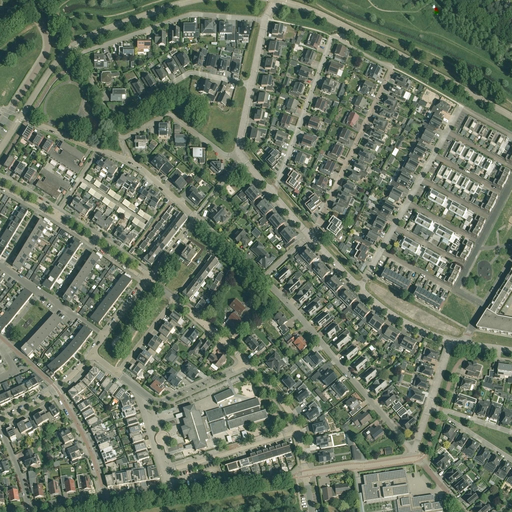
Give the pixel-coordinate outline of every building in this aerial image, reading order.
[(202,26),(202,32),(205,32),(205,34),(215,34),(216,34),(216,28),(213,28),(213,27),(212,27),(212,25),(212,23),(205,23),(205,26),(202,26)] [(231,41),(231,42),(235,42),(235,29),(232,29),(232,27),(228,27),(228,24),(220,24),(220,25),(219,25),(219,33),(220,33),(220,34),(227,34),(230,35),(230,36),(231,36),(231,41)] [(183,25),(183,34),(195,34),(195,38),(199,38),(199,30),(195,30),(195,25),(183,25)] [(241,26),(241,29),(241,33),(238,33),(238,41),(242,41),(242,39),(248,39),(248,34),(249,34),(249,29),(248,29),(248,27),(246,27),(246,26),(241,26)] [(282,32),(283,27),(279,26),(279,27),(274,26),(272,35),(277,36),(276,39),(282,40),(284,33),(282,32)] [(169,33),(169,36),(169,43),(175,43),(175,39),(179,39),(179,29),(176,29),(176,28),(173,28),(173,29),(172,29),(172,33),(169,33)] [(164,33),(161,33),(161,34),(158,34),(158,36),(155,36),(155,43),(158,43),(158,45),(165,45),(165,34),(164,34),(164,33)] [(306,46),(321,51),(321,44),(320,44),(322,39),(313,36),(311,43),(308,42),(306,46)] [(150,41),(146,41),(138,41),(138,53),(143,53),(143,49),(150,50),(150,41)] [(278,49),(279,44),(275,43),(275,45),(270,44),(268,52),(273,53),(273,56),(279,58),(280,50),(278,49)] [(343,57),(346,50),(338,47),(335,55),(336,56),(335,58),(345,62),(347,58),(343,57)] [(119,54),(119,58),(124,58),(124,57),(126,57),(126,58),(129,58),(129,57),(133,57),(133,50),(123,50),(123,48),(119,48),(119,54)] [(194,65),(194,66),(201,67),(203,57),(206,57),(208,51),(202,50),(201,56),(196,55),(196,57),(195,57),(194,62),(195,62),(194,65)] [(302,58),(300,62),(311,66),(312,63),(313,63),(316,55),(308,52),(305,59),(302,58)] [(187,65),(189,63),(186,59),(187,58),(184,54),(178,57),(178,58),(177,56),(174,58),(177,64),(180,62),(183,67),(183,68),(187,65)] [(94,68),(103,68),(103,56),(94,56),(94,68)] [(208,57),(206,68),(207,68),(210,69),(213,70),(215,62),(218,63),(220,56),(216,56),(216,59),(208,57)] [(232,57),(230,67),(233,67),(232,73),(232,74),(234,74),(233,75),(237,76),(237,75),(239,65),(240,63),(240,61),(236,60),(237,58),(232,57)] [(221,59),(219,72),(223,73),(223,72),(225,72),(226,66),(229,66),(230,60),(227,60),(227,61),(221,59)] [(166,63),(163,64),(166,69),(169,68),(173,74),(174,75),(177,73),(176,72),(178,71),(172,60),(166,64),(166,63)] [(274,67),(276,61),(272,60),(272,62),(267,61),(265,69),(270,70),(269,73),(275,75),(277,67),(274,67)] [(332,65),(331,65),(329,70),(326,69),(325,73),(331,75),(332,74),(336,76),(339,69),(342,70),(344,66),(333,62),(332,65)] [(365,76),(375,81),(376,78),(377,78),(381,70),(373,66),(370,74),(367,72),(365,76)] [(158,74),(162,81),(165,79),(165,78),(166,77),(161,69),(158,70),(156,68),(152,71),(155,76),(158,74)] [(299,80),(305,82),(306,79),(307,79),(309,74),(312,75),(313,71),(310,70),(310,71),(302,68),(299,76),(300,77),(299,80)] [(116,73),(111,74),(107,73),(102,74),(102,83),(108,84),(111,82),(111,79),(111,78),(116,77),(119,77),(119,73),(116,73)] [(156,85),(150,76),(147,78),(146,76),(141,79),(145,84),(147,83),(151,89),(154,87),(154,86),(156,85)] [(397,78),(396,81),(398,83),(403,85),(401,88),(407,90),(409,86),(409,85),(406,84),(408,80),(399,76),(398,78),(397,78)] [(265,91),(272,92),(273,84),(271,84),(272,78),(268,78),(268,79),(263,78),(261,86),(266,88),(265,91)] [(131,82),(128,84),(132,91),(135,89),(139,95),(142,93),(142,92),(144,91),(137,80),(132,83),(131,82)] [(330,94),(332,87),(336,88),(337,84),(327,80),(326,83),(324,83),(321,91),(330,94)] [(207,94),(209,88),(211,89),(210,90),(214,92),(217,86),(213,84),(212,85),(210,84),(210,83),(201,81),(200,88),(198,89),(199,91),(199,92),(200,93),(201,95),(203,93),(207,94)] [(366,82),(362,89),(359,88),(357,92),(367,96),(369,94),(370,94),(372,89),(375,90),(377,86),(374,85),(373,86),(366,82)] [(304,87),(296,84),(293,92),(290,90),(288,94),(299,98),(300,95),(301,96),(304,87)] [(229,97),(223,94),(225,88),(222,86),(219,92),(222,94),(217,103),(225,106),(229,97)] [(397,96),(395,98),(404,103),(405,100),(403,99),(406,93),(392,86),(391,89),(390,88),(388,92),(397,96)] [(122,101),(122,97),(125,97),(125,91),(112,91),(112,96),(111,96),(111,101),(122,101)] [(259,95),(258,104),(262,105),(262,108),(268,109),(270,101),(267,101),(268,95),(265,95),(264,96),(259,95)] [(315,109),(323,112),(326,105),(329,106),(330,102),(320,98),(319,101),(318,101),(315,109)] [(356,107),(354,110),(360,112),(361,110),(362,110),(366,102),(358,98),(354,106),(356,107)] [(391,110),(394,112),(398,103),(387,98),(385,100),(384,103),(384,104),(390,107),(388,109),(391,110)] [(284,106),(282,110),(293,114),(294,111),(295,112),(298,103),(293,101),(290,100),(288,105),(287,108),(284,106)] [(431,111),(435,113),(439,115),(440,112),(441,113),(442,111),(447,113),(449,110),(448,110),(450,107),(445,105),(446,104),(442,101),(441,103),(437,100),(431,111)] [(391,110),(389,113),(381,109),(380,113),(379,115),(390,120),(392,117),(396,119),(399,114),(394,112),(391,110)] [(263,121),(265,113),(261,112),(261,113),(256,112),(254,121),(259,122),(258,125),(264,126),(265,121),(263,121)] [(439,115),(435,113),(433,116),(432,115),(429,120),(440,126),(443,121),(440,120),(442,117),(439,115)] [(342,124),(352,128),(354,126),(355,126),(359,118),(350,114),(347,121),(344,120),(342,124)] [(287,130),(288,127),(289,128),(292,119),(284,116),(281,124),(278,122),(276,126),(287,130)] [(308,127),(316,130),(319,122),(318,121),(319,118),(313,116),(312,119),(311,119),(309,125),(306,124),(305,127),(308,128),(308,127)] [(378,130),(384,132),(388,124),(377,118),(376,121),(375,120),(373,124),(380,127),(378,130)] [(473,132),(478,124),(469,119),(463,130),(468,133),(470,131),(473,132)] [(435,129),(437,130),(438,130),(440,126),(429,120),(427,124),(428,125),(427,128),(434,131),(435,129)] [(482,138),(487,129),(478,124),(473,132),(472,135),(477,138),(479,136),(482,138)] [(171,130),(168,130),(167,130),(167,125),(167,126),(159,126),(159,125),(159,130),(158,130),(159,130),(159,132),(158,132),(159,132),(159,137),(167,137),(171,137),(171,132),(171,130)] [(434,131),(427,128),(425,126),(422,130),(423,132),(425,133),(423,135),(432,140),(435,135),(432,134),(434,131)] [(28,128),(28,129),(27,128),(25,131),(26,132),(22,138),(27,141),(26,142),(29,144),(34,137),(31,135),(33,132),(28,128)] [(255,142),(258,143),(260,137),(262,138),(263,135),(266,135),(266,131),(257,129),(257,132),(252,131),(250,140),(255,141),(255,142)] [(491,143),(496,134),(487,129),(482,138),(481,140),(486,143),(488,141),(491,143)] [(338,141),(345,144),(346,142),(347,142),(351,134),(343,130),(339,138),(340,138),(338,141)] [(381,145),(384,146),(385,143),(381,141),(384,136),(373,130),(372,133),(371,132),(370,136),(378,140),(376,142),(381,145)] [(179,131),(174,131),(174,140),(175,140),(175,139),(176,139),(176,144),(185,144),(185,139),(186,139),(186,140),(186,136),(179,136),(179,131)] [(286,135),(278,132),(275,141),(276,141),(275,144),(281,146),(282,143),(283,144),(285,138),(288,139),(289,135),(286,134),(286,135)] [(305,146),(310,148),(312,141),(316,142),(317,138),(307,134),(305,137),(304,137),(302,142),(300,141),(298,145),(303,147),(304,147),(305,147),(305,146)] [(505,140),(505,139),(496,134),(491,143),(490,145),(496,148),(497,146),(500,148),(502,146),(505,140)] [(38,135),(36,138),(34,137),(29,144),(32,146),(33,145),(37,148),(36,149),(39,151),(41,147),(46,140),(43,139),(44,138),(38,135)] [(423,142),(429,145),(430,145),(432,140),(423,135),(422,138),(419,136),(417,141),(419,142),(422,144),(423,142)] [(146,138),(135,138),(135,142),(134,142),(134,143),(135,143),(135,148),(145,148),(145,149),(146,149),(146,138)] [(46,140),(41,147),(43,149),(42,150),(47,153),(46,154),(50,156),(50,157),(53,151),(54,150),(52,148),(53,145),(53,144),(48,141),(46,140)] [(381,145),(376,142),(375,142),(373,144),(367,141),(367,142),(366,142),(365,144),(365,145),(364,147),(374,152),(377,146),(380,147),(381,145)] [(426,146),(422,144),(419,142),(417,145),(416,144),(413,149),(424,155),(427,150),(424,149),(426,146)] [(64,165),(74,150),(63,143),(60,148),(63,151),(60,156),(53,151),(50,157),(63,165),(64,165)] [(460,156),(465,148),(456,143),(449,154),(455,157),(456,155),(460,156)] [(342,150),(335,146),(332,154),(329,152),(327,156),(337,161),(338,158),(339,158),(343,150),(342,150)] [(469,161),(474,153),(465,148),(460,156),(458,159),(464,162),(465,160),(469,161)] [(276,163),(281,158),(273,150),(271,151),(270,149),(266,153),(268,155),(276,163)] [(419,158),(421,159),(422,159),(424,155),(413,149),(409,156),(415,159),(418,161),(419,158)] [(74,150),(64,165),(65,166),(64,166),(78,174),(81,169),(74,164),(77,159),(81,161),(84,156),(74,150)] [(191,150),(191,152),(193,154),(193,158),(197,158),(200,160),(200,164),(204,164),(204,150),(191,150)] [(370,159),(372,155),(362,150),(361,153),(360,152),(358,156),(366,159),(364,162),(370,165),(372,160),(370,159)] [(295,163),(303,166),(306,159),(309,160),(310,156),(300,152),(299,155),(298,155),(295,163)] [(478,166),(483,158),(474,153),(469,161),(467,164),(473,167),(474,165),(478,166)] [(278,164),(276,163),(268,155),(263,160),(272,170),(278,164)] [(165,164),(162,161),(164,159),(160,156),(158,157),(157,157),(157,158),(156,157),(154,160),(155,160),(152,164),(152,163),(151,164),(152,164),(159,171),(160,171),(160,170),(163,173),(166,170),(169,172),(173,168),(167,162),(165,164)] [(415,159),(409,156),(405,163),(416,169),(419,164),(413,161),(415,159)] [(3,166),(4,167),(9,171),(9,170),(11,167),(14,169),(18,162),(15,160),(14,161),(10,158),(6,164),(5,163),(3,166)] [(491,164),(492,163),(483,158),(478,166),(476,169),(482,172),(483,170),(487,172),(488,169),(491,164)] [(98,166),(97,166),(95,169),(98,172),(99,171),(101,173),(107,163),(108,162),(106,161),(106,162),(102,159),(98,166)] [(22,178),(26,171),(24,169),(25,168),(21,165),(21,164),(18,162),(14,169),(16,171),(14,173),(14,174),(19,177),(19,176),(22,178)] [(108,162),(107,163),(101,173),(106,176),(112,166),(113,166),(108,162)] [(336,166),(328,162),(324,170),(321,168),(319,172),(329,177),(331,174),(332,174),(336,166)] [(366,176),(366,177),(367,174),(366,173),(368,167),(357,162),(356,164),(355,164),(354,167),(360,170),(359,173),(366,176)] [(213,172),(215,170),(219,174),(220,172),(221,172),(224,172),(224,164),(221,164),(221,163),(212,163),(210,165),(212,167),(210,169),(213,172)] [(411,172),(413,174),(414,174),(416,169),(405,163),(401,170),(406,173),(409,175),(411,172)] [(112,166),(106,176),(108,177),(107,178),(111,180),(113,177),(113,176),(117,169),(113,167),(114,166),(113,166),(112,166)] [(446,180),(451,171),(442,166),(436,177),(442,181),(443,178),(446,180)] [(46,193),(56,178),(55,177),(56,177),(42,168),(39,174),(46,178),(43,184),(39,181),(36,187),(46,193)] [(502,179),(506,181),(511,173),(502,168),(499,172),(504,174),(502,179)] [(22,178),(24,179),(24,180),(29,183),(30,183),(32,180),(34,182),(37,178),(39,175),(35,172),(34,173),(30,170),(28,172),(26,171),(22,178)] [(173,183),(175,185),(175,186),(181,191),(186,185),(183,181),(184,181),(179,177),(182,174),(177,170),(173,175),(177,179),(173,183)] [(406,173),(401,170),(397,177),(408,184),(411,179),(405,176),(406,173)] [(297,184),(301,178),(292,171),(287,177),(289,179),(297,184)] [(455,185),(460,176),(451,171),(446,180),(445,182),(451,186),(452,183),(455,185)] [(366,176),(359,173),(357,176),(351,173),(351,174),(350,173),(349,176),(348,179),(357,183),(359,179),(362,181),(363,178),(365,179),(366,177),(366,176)] [(120,186),(122,187),(129,177),(128,176),(124,174),(119,181),(119,180),(117,184),(120,186)] [(465,190),(469,181),(460,176),(455,185),(454,188),(460,191),(461,188),(465,190)] [(129,177),(122,187),(127,191),(134,181),(134,180),(129,177)] [(406,188),(408,184),(397,177),(394,182),(392,181),(391,184),(392,184),(398,187),(399,185),(406,188)] [(56,178),(46,193),(57,200),(60,194),(57,192),(60,187),(67,192),(71,186),(57,178),(56,178)] [(328,182),(320,178),(317,185),(314,184),(312,188),(322,192),(323,190),(324,190),(328,182)] [(301,187),(297,184),(289,179),(285,184),(294,191),(296,189),(298,191),(301,187)] [(502,189),(506,181),(502,179),(499,183),(495,181),(493,185),(502,189)] [(134,180),(134,181),(127,191),(129,192),(133,195),(135,191),(139,184),(135,181),(136,181),(134,180)] [(478,188),(479,187),(469,181),(465,190),(463,193),(469,196),(470,193),(474,195),(475,193),(478,188)] [(345,184),(344,184),(343,187),(343,188),(350,191),(349,194),(356,197),(358,192),(355,191),(356,187),(346,182),(345,184)] [(108,190),(109,189),(102,184),(99,189),(106,193),(108,190)] [(397,190),(398,187),(392,184),(390,187),(393,188),(390,193),(400,198),(403,193),(397,190)] [(248,199),(256,192),(255,191),(256,190),(254,187),(253,188),(253,187),(247,192),(245,190),(239,196),(241,198),(242,197),(244,199),(246,197),(248,199)] [(142,200),(144,202),(151,192),(151,191),(150,191),(146,188),(141,195),(138,199),(142,201),(142,200)] [(199,193),(193,188),(188,193),(191,196),(189,198),(197,206),(203,199),(198,194),(199,193)] [(151,191),(151,192),(144,202),(149,205),(156,195),(151,191)] [(253,207),(257,203),(255,201),(260,197),(260,196),(261,195),(259,193),(258,193),(256,192),(248,199),(251,202),(250,202),(250,204),(253,207)] [(435,204),(440,196),(433,192),(431,194),(428,192),(425,198),(435,204)] [(348,207),(352,198),(340,193),(339,195),(338,195),(337,199),(343,202),(342,204),(343,205),(348,207)] [(395,201),(397,202),(397,203),(400,198),(390,193),(388,197),(389,198),(387,201),(388,201),(393,204),(395,201)] [(489,203),(494,205),(498,197),(489,193),(487,197),(491,199),(489,203)] [(315,208),(316,208),(321,204),(314,195),(312,196),(311,194),(307,198),(308,200),(309,200),(315,208)] [(156,195),(149,205),(151,207),(155,209),(157,206),(156,206),(161,199),(157,196),(156,195)] [(75,210),(82,200),(80,199),(80,198),(77,196),(74,200),(75,200),(70,207),(75,210)] [(446,209),(449,204),(445,202),(446,200),(440,196),(435,204),(446,209)] [(80,214),(87,204),(82,200),(75,210),(80,214)] [(317,210),(316,208),(315,208),(309,200),(308,200),(305,203),(306,205),(304,206),(311,215),(317,210)] [(261,212),(268,206),(267,204),(268,204),(265,201),(264,201),(259,206),(257,203),(253,207),(258,214),(259,213),(261,212)] [(392,206),(393,204),(388,201),(387,204),(385,202),(382,207),(392,213),(395,208),(392,206)] [(490,214),(494,205),(489,203),(487,207),(483,205),(481,209),(490,214)] [(16,212),(25,217),(28,213),(26,211),(27,208),(21,204),(16,212)] [(87,204),(80,214),(85,217),(90,210),(91,210),(93,207),(89,205),(87,204)] [(348,207),(343,205),(341,207),(334,204),(332,208),(333,208),(332,210),(342,215),(345,209),(347,210),(348,207)] [(456,215),(460,208),(453,204),(452,206),(449,204),(446,209),(456,215)] [(209,211),(212,214),(209,217),(216,224),(220,220),(223,223),(226,219),(223,216),(225,215),(218,208),(217,209),(214,205),(209,211)] [(264,221),(269,217),(267,215),(272,210),(273,209),(270,206),(269,207),(268,206),(261,212),(259,213),(263,218),(262,219),(264,221)] [(386,216),(389,217),(392,213),(382,207),(381,209),(380,209),(379,209),(376,213),(377,214),(377,213),(382,216),(385,218),(386,216)] [(460,208),(456,215),(466,221),(467,220),(469,215),(466,214),(467,211),(460,208)] [(97,225),(104,215),(102,214),(102,213),(99,211),(96,214),(97,215),(92,221),(97,225)] [(22,222),(25,217),(16,212),(13,217),(22,222)] [(175,218),(184,224),(187,220),(179,213),(175,218)] [(380,219),(382,216),(377,213),(377,214),(375,216),(378,218),(375,222),(384,227),(387,222),(380,219)] [(280,219),(279,218),(280,217),(277,214),(276,215),(271,219),(269,217),(264,221),(266,224),(268,222),(272,227),(280,219)] [(102,228),(109,218),(104,215),(97,225),(102,228)] [(422,227),(426,220),(419,216),(418,218),(415,216),(412,222),(422,227)] [(19,227),(22,222),(13,217),(10,221),(19,227)] [(339,231),(342,227),(340,226),(342,224),(332,217),(328,223),(339,231)] [(477,227),(482,230),(486,221),(477,217),(475,221),(479,223),(477,227)] [(109,218),(102,228),(107,232),(112,225),(115,222),(111,219),(111,220),(109,218)] [(181,227),(184,224),(175,218),(176,218),(172,223),(180,228),(181,227)] [(38,225),(45,229),(47,225),(48,225),(50,222),(45,219),(43,222),(41,220),(40,221),(39,220),(38,222),(39,223),(38,225)] [(276,234),(281,231),(279,228),(284,224),(284,223),(282,220),(281,221),(280,219),(272,227),(275,231),(274,232),(276,234)] [(432,233),(435,228),(432,226),(433,224),(426,220),(422,227),(432,233)] [(16,231),(19,227),(10,221),(8,226),(16,231)] [(384,227),(375,222),(373,221),(370,226),(372,226),(370,229),(372,230),(377,233),(379,230),(381,232),(384,227)] [(178,230),(180,228),(172,223),(169,227),(176,233),(179,230),(178,230)] [(342,233),(339,231),(328,223),(328,224),(330,225),(326,231),(337,239),(342,233)] [(42,234),(45,229),(38,225),(35,230),(42,234)] [(119,240),(126,230),(124,228),(120,225),(118,229),(114,236),(119,240)] [(14,236),(16,231),(8,226),(9,227),(6,231),(14,236)] [(174,237),(176,233),(169,227),(168,228),(169,228),(166,233),(165,232),(172,238),(173,236),(174,237)] [(443,239),(447,231),(440,227),(439,230),(435,228),(432,233),(434,234),(443,239)] [(477,238),(482,230),(477,227),(475,231),(471,229),(468,233),(477,238)] [(284,239),(292,233),(290,232),(291,231),(289,228),(288,229),(288,228),(283,233),(281,231),(276,234),(280,239),(282,237),(284,239)] [(39,238),(42,234),(35,230),(32,234),(39,238)] [(124,243),(131,233),(126,230),(119,240),(124,243)] [(245,235),(240,230),(238,233),(237,232),(236,232),(234,234),(234,235),(235,236),(232,239),(238,244),(240,241),(245,246),(250,241),(244,236),(245,235)] [(376,235),(377,233),(372,230),(371,232),(368,231),(365,236),(376,242),(379,237),(376,235)] [(11,241),(14,236),(6,231),(3,236),(2,235),(11,241)] [(447,231),(443,239),(453,245),(453,244),(456,239),(453,237),(454,235),(447,231)] [(171,239),(172,238),(165,232),(161,237),(169,243),(171,240),(171,239)] [(131,233),(124,243),(129,246),(134,240),(137,236),(133,234),(131,233)] [(292,233),(284,239),(286,242),(284,244),(286,246),(284,247),(286,249),(292,244),(290,242),(296,238),(295,237),(296,236),(294,234),(293,234),(292,233)] [(36,243),(39,238),(32,234),(29,239),(36,243)] [(0,240),(8,245),(11,241),(2,235),(0,238),(0,240)] [(367,243),(373,246),(376,242),(365,236),(362,240),(360,239),(359,242),(366,245),(367,243)] [(167,246),(169,243),(161,237),(159,240),(157,238),(156,240),(158,242),(165,247),(166,246),(167,246)] [(34,248),(36,243),(29,239),(27,244),(34,248)] [(8,246),(8,245),(0,240),(0,246),(5,250),(7,248),(8,249),(9,247),(8,246)] [(409,251),(413,244),(406,240),(405,242),(401,240),(398,245),(409,251)] [(70,245),(77,251),(81,246),(73,241),(70,245)] [(464,252),(469,254),(473,246),(464,241),(462,245),(467,247),(464,252)] [(164,249),(165,247),(158,242),(154,246),(162,252),(164,249)] [(191,242),(180,257),(189,265),(201,250),(191,242)] [(261,267),(262,266),(265,269),(270,264),(270,265),(273,262),(272,261),(275,259),(271,255),(269,257),(261,249),(263,247),(258,243),(251,250),(258,256),(258,255),(260,257),(256,261),(259,263),(258,264),(261,267)] [(34,248),(27,244),(26,244),(25,244),(24,245),(25,246),(24,248),(31,252),(34,248)] [(419,257),(422,252),(419,250),(420,248),(413,244),(409,251),(419,257)] [(74,255),(77,251),(70,245),(67,250),(66,249),(74,255)] [(365,256),(368,250),(358,245),(355,251),(365,256)] [(159,256),(162,252),(154,246),(154,247),(155,247),(151,252),(150,251),(158,257),(159,255),(159,256)] [(28,257),(31,252),(24,248),(21,253),(28,257)] [(71,260),(74,255),(66,249),(63,254),(71,260)] [(304,262),(312,255),(310,252),(308,250),(303,254),(301,252),(294,258),(297,261),(299,259),(303,263),(304,262)] [(156,259),(158,257),(150,251),(147,256),(146,255),(146,256),(154,262),(157,259),(156,259)] [(367,258),(365,256),(355,251),(351,257),(354,258),(354,259),(363,264),(367,258)] [(430,263),(434,255),(427,251),(426,254),(422,252),(419,257),(430,263)] [(465,262),(469,254),(464,252),(462,256),(458,254),(456,258),(465,262)] [(25,262),(28,257),(21,253),(18,257),(25,262)] [(90,259),(97,263),(100,259),(101,260),(103,257),(97,253),(95,256),(93,254),(92,255),(91,254),(90,256),(91,257),(90,259)] [(68,264),(71,260),(63,254),(60,258),(68,264)] [(309,271),(314,266),(312,263),(317,259),(314,257),(312,255),(304,262),(308,267),(306,268),(309,271)] [(434,255),(430,263),(440,268),(443,263),(439,261),(441,259),(434,255)] [(151,266),(154,262),(146,256),(143,260),(151,266)] [(22,266),(25,262),(18,257),(15,262),(22,266)] [(208,262),(216,268),(219,264),(211,257),(208,262)] [(65,268),(68,264),(60,258),(61,259),(58,263),(65,268)] [(94,268),(97,263),(90,259),(87,263),(94,268)] [(58,263),(57,263),(55,261),(52,266),(55,268),(62,273),(65,268),(58,263)] [(20,271),(22,266),(15,262),(13,267),(20,271)] [(216,268),(208,262),(205,265),(206,265),(204,267),(211,272),(214,267),(216,268)] [(91,272),(94,268),(87,263),(84,268),(91,272)] [(317,276),(325,268),(323,266),(321,263),(316,268),(314,266),(309,271),(311,273),(313,272),(317,276)] [(281,274),(277,278),(281,283),(290,275),(286,270),(288,268),(286,266),(279,272),(281,274)] [(452,276),(457,278),(461,270),(452,266),(450,270),(454,272),(452,276)] [(207,277),(211,272),(204,267),(203,269),(203,268),(200,271),(207,277)] [(59,277),(62,273),(55,268),(52,272),(59,277)] [(88,277),(91,272),(84,268),(81,272),(88,277)] [(323,284),(327,279),(325,277),(330,272),(327,270),(325,268),(317,276),(321,280),(320,281),(323,284)] [(52,272),(51,272),(49,270),(46,275),(49,277),(56,282),(58,280),(59,281),(60,279),(59,278),(59,277),(52,272)] [(389,272),(385,270),(380,278),(385,281),(389,272)] [(511,288),(511,270),(477,327),(477,328),(477,329),(477,330),(478,330),(511,336),(511,320),(498,318),(495,316),(511,288)] [(203,281),(207,277),(200,271),(198,274),(198,275),(197,277),(204,282),(203,281)] [(85,281),(88,277),(81,272),(78,277),(85,281)] [(289,287),(286,289),(289,292),(288,292),(290,294),(300,285),(296,281),(298,279),(302,276),(299,272),(294,277),(295,278),(289,283),(291,285),(289,287)] [(385,281),(389,283),(393,275),(389,272),(385,281)] [(122,275),(119,280),(128,287),(132,282),(129,281),(132,278),(126,273),(124,276),(122,275)] [(398,277),(393,275),(389,283),(393,285),(398,277)] [(453,287),(457,278),(452,276),(450,280),(446,278),(444,282),(453,287)] [(53,286),(56,282),(49,277),(46,281),(45,281),(53,286)] [(85,281),(78,277),(77,277),(76,277),(75,279),(76,279),(75,281),(82,286),(85,281)] [(201,287),(204,282),(197,277),(196,278),(195,278),(193,281),(201,287)] [(330,290),(338,282),(336,280),(334,277),(330,282),(327,279),(323,284),(325,286),(326,286),(330,290)] [(393,285),(397,288),(402,279),(398,277),(393,285)] [(402,279),(397,288),(401,290),(406,282),(402,279)] [(124,292),(128,287),(119,280),(115,285),(116,286),(124,292)] [(50,291),(53,286),(45,281),(42,285),(50,291)] [(78,290),(82,286),(75,281),(72,286),(78,290)] [(197,292),(201,287),(193,281),(190,284),(191,284),(190,286),(197,292)] [(336,297),(341,293),(338,291),(343,286),(340,284),(338,282),(330,290),(334,294),(333,295),(336,297)] [(410,284),(406,282),(401,290),(406,292),(410,284)] [(18,291),(29,300),(33,295),(21,286),(20,288),(23,291),(21,293),(18,291)] [(75,295),(78,290),(72,286),(69,290),(75,295)] [(121,297),(124,292),(116,286),(112,290),(111,290),(121,297)] [(193,296),(197,292),(190,286),(188,288),(188,287),(186,290),(194,297),(193,296)] [(301,296),(296,300),(301,305),(310,296),(307,292),(310,289),(307,286),(299,294),(301,296)] [(414,297),(418,299),(423,291),(418,289),(414,297)] [(72,299),(75,295),(69,290),(66,295),(72,299)] [(117,302),(121,297),(111,290),(108,294),(117,302)] [(190,301),(194,297),(186,290),(182,295),(190,301)] [(25,305),(29,300),(18,291),(16,293),(20,295),(17,298),(14,295),(14,296),(25,305)] [(344,303),(352,295),(349,293),(348,291),(343,295),(341,293),(336,297),(339,300),(339,299),(344,303)] [(427,293),(423,291),(418,299),(422,302),(427,293)] [(427,293),(422,302),(427,304),(431,296),(427,293)] [(113,306),(117,302),(108,294),(104,299),(113,306)] [(69,304),(72,299),(66,295),(63,299),(69,304)] [(350,311),(354,307),(352,304),(356,299),(354,298),(352,295),(344,303),(348,308),(347,308),(350,311)] [(21,309),(25,305),(14,296),(13,297),(16,300),(13,303),(10,300),(21,309)] [(427,304),(431,306),(435,298),(431,296),(427,304)] [(311,307),(306,311),(311,316),(312,315),(312,314),(319,309),(316,304),(320,301),(317,298),(309,305),(311,307)] [(431,306),(435,309),(440,300),(435,298),(431,306)] [(110,311),(113,306),(104,299),(100,304),(110,311)] [(17,314),(21,309),(10,300),(9,302),(12,305),(10,307),(6,305),(17,314)] [(238,328),(243,322),(236,316),(238,313),(240,315),(245,309),(241,305),(240,305),(238,304),(239,303),(236,300),(230,306),(236,311),(233,313),(228,319),(229,319),(238,328)] [(444,303),(440,300),(435,309),(439,311),(444,303)] [(106,316),(110,311),(100,304),(97,309),(106,316)] [(358,317),(365,308),(363,306),(361,304),(356,309),(354,307),(350,311),(352,314),(353,313),(358,317)] [(14,319),(17,314),(6,305),(5,307),(8,309),(6,312),(3,309),(2,310),(14,319)] [(364,324),(368,319),(366,317),(370,312),(367,310),(365,308),(358,317),(362,321),(361,321),(364,324)] [(102,321),(106,316),(97,309),(98,310),(94,314),(102,321)] [(0,315),(10,323),(14,319),(2,310),(1,311),(4,314),(2,317),(0,315)] [(318,321),(316,322),(320,327),(322,325),(324,328),(335,319),(332,316),(329,319),(325,314),(323,312),(319,316),(321,318),(318,321)] [(172,324),(178,329),(179,329),(181,326),(177,324),(181,319),(173,313),(169,318),(174,321),(172,324)] [(274,319),(275,320),(275,321),(277,323),(278,323),(281,327),(279,329),(282,332),(287,328),(284,325),(287,322),(280,313),(278,315),(277,315),(275,317),(274,318),(274,319)] [(63,330),(61,328),(58,326),(60,323),(63,326),(65,324),(54,314),(50,319),(63,330)] [(99,326),(102,321),(94,314),(90,319),(99,326)] [(0,323),(6,328),(10,323),(0,315),(0,317),(1,319),(0,319),(0,323)] [(373,329),(379,320),(377,318),(375,316),(371,321),(368,319),(364,324),(367,326),(368,325),(373,329)] [(61,332),(63,330),(50,319),(46,323),(57,333),(54,330),(56,327),(61,332)] [(238,328),(229,319),(226,323),(235,331),(238,328)] [(380,336),(383,331),(381,329),(385,323),(382,322),(379,320),(373,329),(377,332),(377,333),(380,336)] [(330,329),(325,334),(330,339),(331,337),(339,330),(335,325),(336,324),(334,322),(328,327),(330,329)] [(55,334),(57,333),(46,323),(42,328),(53,337),(50,334),(52,332),(55,334)] [(178,329),(172,324),(170,326),(166,323),(162,327),(170,334),(174,329),(176,331),(178,329)] [(79,331),(89,338),(92,333),(83,326),(79,331)] [(166,338),(170,334),(162,327),(158,332),(163,336),(161,338),(166,342),(168,339),(166,338)] [(387,342),(388,340),(395,331),(392,329),(390,327),(386,332),(383,331),(380,336),(377,339),(381,341),(382,339),(387,342)] [(51,339),(53,337),(42,328),(38,332),(49,342),(46,339),(48,336),(51,339)] [(188,340),(192,343),(198,334),(192,329),(188,335),(185,333),(180,340),(185,344),(188,340)] [(345,337),(349,333),(347,330),(338,337),(340,340),(334,345),(339,350),(348,341),(345,337)] [(85,343),(89,338),(79,331),(80,332),(77,337),(76,336),(85,343)] [(396,347),(399,341),(397,339),(400,333),(397,332),(395,331),(388,340),(393,343),(392,345),(396,347)] [(47,343),(49,342),(38,332),(34,337),(44,346),(45,346),(42,343),(44,340),(47,343)] [(362,335),(358,339),(363,345),(367,342),(362,335)] [(81,348),(85,343),(76,336),(72,341),(81,348)] [(43,348),(44,346),(34,337),(30,341),(40,351),(41,351),(37,348),(40,345),(43,348)] [(166,342),(161,338),(159,340),(155,337),(151,342),(159,348),(163,343),(164,344),(166,342)] [(261,342),(258,345),(251,337),(250,338),(249,338),(247,340),(247,341),(245,342),(253,351),(258,347),(261,351),(265,347),(261,342)] [(294,340),(295,340),(292,337),(286,342),(289,345),(292,342),(294,343),(293,343),(295,345),(296,344),(298,347),(297,348),(301,352),(308,346),(301,337),(295,342),(294,340)] [(405,350),(411,340),(408,339),(405,337),(402,342),(399,341),(396,347),(399,349),(400,347),(405,350)] [(199,340),(190,352),(195,355),(199,350),(204,353),(210,345),(204,340),(202,342),(199,340)] [(411,340),(405,350),(410,353),(410,354),(413,356),(416,350),(413,348),(416,343),(413,341),(411,340)] [(39,352),(40,351),(30,341),(26,345),(33,352),(36,349),(39,352)] [(77,353),(81,348),(72,341),(68,345),(77,353)] [(155,352),(159,348),(151,342),(147,347),(152,350),(150,352),(155,356),(157,353),(155,352)] [(28,358),(33,352),(26,345),(21,351),(28,358)] [(73,358),(77,353),(68,345),(64,350),(73,358)] [(344,356),(348,361),(358,353),(354,348),(355,347),(353,345),(347,349),(349,352),(344,356)] [(429,359),(436,361),(438,355),(435,354),(435,353),(432,351),(432,352),(430,352),(431,351),(425,348),(423,355),(424,355),(422,360),(428,362),(429,359)] [(68,362),(73,358),(64,350),(60,354),(68,362)] [(155,356),(150,352),(148,354),(144,351),(140,356),(148,362),(152,357),(153,359),(155,356)] [(175,356),(171,352),(165,359),(170,363),(175,356)] [(283,359),(281,360),(276,355),(277,354),(275,352),(271,355),(273,357),(268,361),(269,362),(266,364),(271,369),(273,367),(278,372),(286,365),(284,364),(286,362),(283,359)] [(310,354),(304,360),(308,364),(309,363),(311,361),(316,367),(318,365),(319,366),(323,363),(322,362),(323,361),(320,358),(320,357),(319,358),(319,357),(319,356),(318,356),(316,353),(312,357),(310,354)] [(64,367),(68,362),(60,354),(56,358),(64,367)] [(213,363),(212,364),(213,364),(213,366),(215,367),(216,366),(219,369),(223,363),(224,363),(225,362),(225,361),(226,360),(219,355),(217,358),(212,354),(208,360),(213,363)] [(144,367),(148,362),(140,356),(136,361),(141,364),(139,366),(144,370),(146,368),(144,367)] [(353,367),(358,372),(367,364),(363,359),(361,356),(356,361),(358,363),(353,367)] [(59,371),(64,367),(56,358),(51,362),(59,371)] [(50,378),(59,371),(51,362),(42,370),(50,378)] [(196,369),(192,366),(188,362),(184,367),(188,369),(184,373),(193,380),(198,374),(195,371),(196,369)] [(431,367),(420,363),(418,368),(420,369),(419,373),(431,377),(431,375),(432,375),(433,372),(432,372),(433,371),(430,370),(431,367)] [(466,366),(465,369),(466,370),(466,371),(471,372),(471,373),(473,373),(472,376),(479,379),(480,373),(482,367),(477,365),(477,364),(472,363),(472,365),(468,364),(467,366),(466,366)] [(144,370),(139,366),(137,369),(133,365),(129,370),(137,376),(141,372),(142,373),(144,370)] [(504,376),(506,366),(499,365),(498,371),(495,371),(494,378),(500,379),(500,376),(504,376)] [(363,378),(367,383),(377,375),(373,370),(374,370),(372,367),(366,372),(368,374),(363,378)] [(91,383),(95,379),(94,368),(86,377),(87,377),(83,382),(82,381),(87,387),(91,383)] [(106,379),(102,376),(103,375),(94,368),(95,379),(102,384),(103,384),(106,379)] [(175,376),(177,373),(171,368),(167,373),(171,376),(168,381),(173,385),(172,385),(175,388),(176,387),(181,381),(175,376)] [(319,372),(311,378),(314,381),(319,377),(321,379),(323,381),(324,383),(326,385),(329,382),(330,383),(333,380),(336,377),(334,375),(333,373),(331,371),(328,374),(327,374),(324,376),(325,377),(324,378),(322,375),(319,372)] [(486,377),(484,382),(488,384),(493,385),(493,381),(494,371),(490,371),(490,377),(486,377)] [(43,382),(34,374),(31,376),(33,379),(29,382),(34,390),(38,387),(37,385),(40,384),(39,384),(43,382)] [(164,383),(155,376),(151,380),(154,383),(150,388),(159,395),(165,388),(161,386),(164,383)] [(423,378),(417,376),(415,382),(418,383),(417,387),(426,390),(428,384),(422,381),(423,378)] [(21,383),(20,381),(18,377),(15,378),(19,385),(20,387),(16,389),(19,397),(24,395),(24,393),(26,392),(22,386),(21,383)] [(285,378),(282,381),(283,382),(282,382),(289,390),(293,387),(295,389),(299,385),(297,383),(295,385),(288,377),(286,379),(285,378)] [(114,385),(113,385),(109,382),(110,381),(107,378),(106,379),(103,384),(102,384),(100,387),(105,390),(104,391),(107,394),(108,393),(108,392),(114,385)] [(373,385),(375,387),(372,389),(374,392),(376,395),(386,386),(382,381),(380,379),(373,385)] [(472,386),(475,386),(476,382),(468,379),(467,381),(466,382),(464,381),(464,382),(462,382),(460,388),(461,388),(464,389),(464,390),(467,391),(467,390),(470,391),(472,386)] [(22,386),(26,392),(28,391),(30,394),(34,392),(33,390),(34,390),(29,382),(23,386),(22,386)] [(68,394),(78,395),(83,391),(86,388),(81,382),(82,383),(77,387),(76,386),(68,394)] [(335,383),(331,387),(340,398),(348,391),(341,383),(337,386),(335,383)] [(121,390),(117,387),(117,386),(114,384),(113,385),(114,385),(108,392),(108,393),(112,396),(111,397),(114,399),(121,390)] [(12,399),(6,387),(5,385),(3,386),(6,394),(2,396),(5,404),(10,402),(10,400),(12,399)] [(300,393),(295,397),(300,403),(302,401),(303,402),(305,400),(305,399),(308,396),(305,391),(307,389),(303,385),(297,390),(300,393)] [(19,397),(16,389),(11,391),(9,386),(6,387),(12,399),(14,398),(15,400),(19,397)] [(413,393),(411,399),(422,403),(424,396),(417,394),(418,391),(411,388),(410,392),(413,393)] [(119,403),(130,396),(129,397),(124,393),(124,392),(121,389),(121,390),(114,399),(119,403)] [(234,397),(231,389),(214,397),(217,404),(234,397)] [(383,402),(387,407),(395,400),(391,395),(390,395),(386,390),(381,395),(384,399),(385,399),(383,402)] [(84,403),(78,395),(68,394),(74,403),(75,402),(79,406),(84,403)] [(457,398),(455,405),(459,406),(458,406),(461,407),(462,407),(464,408),(466,402),(469,402),(475,404),(476,400),(471,398),(462,395),(461,398),(460,398),(458,398),(458,399),(457,398)] [(132,407),(133,406),(132,403),(131,403),(129,397),(130,396),(119,403),(121,410),(132,407)] [(230,430),(230,429),(239,426),(239,427),(267,418),(267,419),(265,411),(260,412),(259,407),(260,407),(258,399),(257,399),(258,400),(252,402),(252,401),(224,409),(223,409),(226,417),(227,417),(228,422),(227,422),(230,430)] [(349,414),(352,417),(358,412),(355,409),(360,406),(356,401),(354,399),(351,400),(346,404),(352,411),(349,414)] [(91,409),(93,409),(91,405),(89,406),(86,401),(84,403),(79,406),(77,407),(79,410),(80,410),(83,414),(91,409)] [(480,409),(478,415),(478,416),(481,417),(481,416),(484,417),(488,407),(483,405),(484,402),(479,401),(477,408),(480,409)] [(498,404),(495,403),(492,402),(489,411),(492,412),(490,419),(494,421),(494,420),(497,421),(500,410),(501,407),(497,406),(498,404)] [(307,417),(310,421),(315,417),(316,418),(320,416),(315,410),(318,407),(314,403),(308,407),(311,410),(306,414),(308,416),(307,417)] [(396,412),(402,407),(398,403),(397,404),(395,406),(392,408),(396,412)] [(49,415),(52,421),(55,419),(54,418),(59,414),(54,406),(49,409),(51,414),(49,415)] [(197,451),(206,448),(204,441),(207,440),(205,434),(211,432),(212,435),(227,431),(220,409),(206,413),(207,417),(201,419),(199,412),(196,413),(194,406),(184,409),(187,419),(183,420),(184,424),(183,426),(180,427),(184,439),(187,438),(189,438),(190,442),(194,441),(197,451)] [(134,412),(132,407),(121,410),(122,413),(124,413),(125,418),(135,415),(136,415),(135,411),(134,412)] [(400,418),(401,418),(401,417),(406,413),(408,412),(407,412),(406,412),(403,408),(397,414),(400,418)] [(94,414),(91,409),(83,414),(82,415),(84,418),(85,417),(88,422),(96,417),(96,418),(98,417),(95,413),(94,414)] [(511,416),(511,411),(507,410),(504,409),(501,416),(504,417),(502,423),(503,423),(502,424),(506,425),(509,426),(511,416)] [(52,421),(49,415),(46,417),(44,412),(38,415),(43,424),(48,421),(50,424),(53,422),(52,421)] [(401,418),(402,419),(401,419),(404,422),(404,421),(405,422),(402,425),(403,425),(402,426),(404,428),(405,428),(407,430),(408,429),(411,427),(410,427),(415,423),(410,418),(409,417),(407,415),(406,413),(401,417),(401,418)] [(360,414),(358,416),(352,421),(356,426),(360,423),(362,426),(365,424),(368,422),(367,422),(370,419),(366,414),(362,417),(360,414)] [(38,426),(43,424),(38,415),(33,418),(35,423),(33,424),(36,429),(39,428),(38,426)] [(136,420),(135,415),(125,418),(124,418),(125,422),(126,421),(128,426),(128,427),(137,424),(139,424),(137,420),(136,420)] [(99,422),(96,418),(96,417),(88,422),(86,423),(88,426),(89,425),(92,430),(100,426),(101,426),(102,425),(100,421),(99,422)] [(32,422),(29,423),(28,420),(22,423),(27,432),(28,434),(36,430),(36,429),(33,424),(32,422)] [(327,425),(326,420),(319,422),(320,425),(312,427),(313,428),(312,429),(313,433),(314,433),(314,434),(318,433),(319,435),(323,433),(323,432),(326,431),(325,425),(327,425)] [(21,434),(27,432),(22,423),(17,425),(19,430),(16,432),(20,439),(23,438),(21,434)] [(139,429),(137,424),(128,427),(128,426),(127,427),(128,430),(129,430),(131,435),(140,432),(140,433),(141,432),(140,428),(139,429)] [(103,431),(101,426),(100,426),(92,430),(91,430),(92,434),(93,433),(96,438),(105,434),(106,434),(104,430),(103,431)] [(451,443),(454,438),(452,437),(456,431),(455,430),(456,430),(453,428),(452,428),(450,427),(444,435),(450,439),(448,441),(451,443)] [(20,439),(16,432),(14,433),(12,428),(6,430),(10,440),(16,437),(18,443),(21,441),(20,439)] [(372,428),(370,430),(364,435),(369,440),(372,437),(375,440),(383,434),(378,428),(374,431),(372,428)] [(62,440),(71,435),(68,430),(63,432),(62,430),(56,433),(58,435),(59,435),(62,440)] [(141,437),(140,433),(140,432),(131,435),(129,435),(130,439),(132,439),(133,444),(143,441),(144,441),(143,437),(141,437)] [(107,439),(105,434),(96,438),(94,438),(96,442),(97,441),(99,446),(108,443),(110,442),(108,438),(107,439)] [(64,449),(70,446),(69,443),(74,441),(71,435),(62,440),(65,445),(63,446),(64,449)] [(463,447),(468,440),(465,438),(466,437),(462,435),(458,441),(456,439),(452,445),(457,448),(459,445),(463,447)] [(315,440),(314,440),(316,446),(317,445),(317,446),(319,445),(320,448),(332,446),(332,443),(328,443),(326,437),(315,439),(315,440)] [(144,446),(143,441),(133,444),(132,444),(133,448),(134,447),(136,452),(145,450),(146,449),(145,446),(144,446)] [(113,451),(112,447),(113,447),(111,442),(110,442),(108,443),(99,446),(98,447),(100,450),(101,450),(103,454),(103,455),(112,451),(112,452),(113,451)] [(469,453),(473,456),(479,446),(477,444),(475,442),(474,442),(473,442),(469,448),(467,447),(463,453),(467,456),(469,453)] [(281,445),(285,455),(291,453),(288,445),(287,446),(286,444),(281,445)] [(278,457),(285,455),(281,445),(281,446),(282,447),(280,448),(280,446),(275,447),(278,457)] [(70,446),(64,449),(63,449),(64,452),(67,451),(70,456),(79,452),(76,447),(71,449),(70,446)] [(272,459),(278,457),(275,447),(276,449),(274,450),(273,448),(269,449),(272,459)] [(266,461),(272,459),(269,449),(269,451),(268,452),(267,450),(263,451),(266,461)] [(481,459),(484,462),(486,458),(490,454),(487,452),(488,451),(484,449),(480,455),(478,454),(474,459),(478,462),(481,459)] [(147,455),(145,450),(136,452),(134,453),(136,456),(137,456),(139,461),(149,458),(148,454),(147,455)] [(329,450),(322,451),(323,454),(318,455),(319,463),(330,461),(329,454),(330,454),(329,450)] [(23,459),(24,461),(23,462),(24,464),(25,465),(26,467),(30,465),(30,466),(36,464),(35,463),(36,463),(33,455),(33,456),(31,451),(25,453),(26,456),(27,456),(27,458),(23,459)] [(114,457),(112,452),(112,451),(103,455),(103,454),(101,455),(103,459),(104,458),(106,463),(104,463),(105,464),(116,459),(115,456),(114,457)] [(259,463),(266,461),(263,451),(262,451),(263,453),(261,454),(261,452),(256,453),(259,463)] [(79,452),(70,456),(72,462),(70,462),(71,465),(77,463),(76,460),(81,458),(79,452)] [(253,465),(259,463),(256,453),(257,455),(255,456),(254,454),(250,455),(253,465)] [(248,467),(253,465),(250,455),(251,458),(239,462),(241,469),(242,473),(249,471),(248,467)] [(490,469),(492,465),(496,468),(501,460),(499,458),(496,456),(495,456),(492,462),(489,460),(485,466),(490,469)] [(436,462),(435,463),(437,466),(436,466),(438,469),(439,468),(439,469),(442,467),(443,467),(442,468),(445,470),(450,466),(447,462),(448,462),(443,457),(439,460),(438,460),(436,462)] [(1,461),(0,461),(0,474),(1,476),(6,474),(5,473),(9,472),(8,469),(9,469),(7,465),(7,466),(5,463),(4,464),(4,463),(2,464),(1,461)] [(228,473),(241,469),(239,462),(226,466),(228,473)] [(511,467),(511,466),(511,465),(507,463),(507,464),(506,463),(502,469),(500,467),(495,474),(499,476),(501,474),(505,477),(511,467)] [(147,469),(149,481),(149,480),(154,479),(154,480),(160,479),(156,469),(151,470),(151,468),(147,469)] [(149,481),(147,469),(144,469),(144,471),(138,472),(140,483),(144,482),(144,481),(149,480),(149,481)] [(456,470),(455,471),(455,472),(453,469),(447,473),(450,476),(447,478),(449,480),(449,481),(451,483),(452,483),(460,476),(458,474),(459,473),(456,470)] [(140,483),(138,472),(133,473),(133,471),(129,472),(131,484),(131,483),(136,482),(137,483),(140,483)] [(364,486),(361,486),(363,502),(398,497),(398,501),(396,501),(397,511),(442,511),(441,503),(434,504),(433,496),(413,499),(412,495),(409,495),(405,471),(363,477),(364,486)] [(131,484),(129,472),(126,472),(126,474),(121,475),(122,485),(126,485),(126,484),(131,483),(131,484)] [(119,486),(122,485),(121,475),(115,475),(115,474),(111,475),(112,476),(113,485),(119,485),(119,486)] [(83,475),(77,476),(78,484),(81,483),(82,490),(84,490),(84,491),(88,491),(87,490),(91,489),(90,484),(91,484),(90,480),(89,480),(89,479),(84,480),(83,475)] [(458,491),(459,491),(461,493),(470,485),(466,481),(468,479),(465,475),(459,481),(461,483),(457,486),(455,488),(456,488),(455,489),(457,491),(458,491)] [(48,476),(44,476),(47,492),(51,491),(52,495),(59,494),(58,487),(57,487),(56,484),(49,485),(48,476)] [(65,484),(67,493),(75,492),(73,481),(69,482),(68,481),(67,476),(61,477),(62,484),(65,484)] [(111,486),(113,485),(112,476),(105,477),(107,488),(112,487),(111,486)] [(35,482),(30,483),(30,487),(31,488),(32,493),(34,492),(34,494),(35,498),(43,497),(42,487),(35,488),(34,486),(35,486),(35,482)] [(350,489),(348,490),(348,485),(339,486),(339,485),(335,486),(335,489),(331,489),(331,488),(322,489),(324,501),(333,500),(332,497),(336,497),(336,495),(345,494),(345,496),(350,496),(350,489)] [(11,487),(5,488),(6,494),(9,494),(10,502),(19,501),(17,491),(11,491),(11,487)] [(473,493),(471,491),(466,495),(468,498),(466,500),(470,505),(478,498),(474,493),(473,493)] [(477,509),(478,509),(479,510),(475,511),(486,511),(488,511),(484,505),(483,506),(481,502),(475,507),(477,509)]
